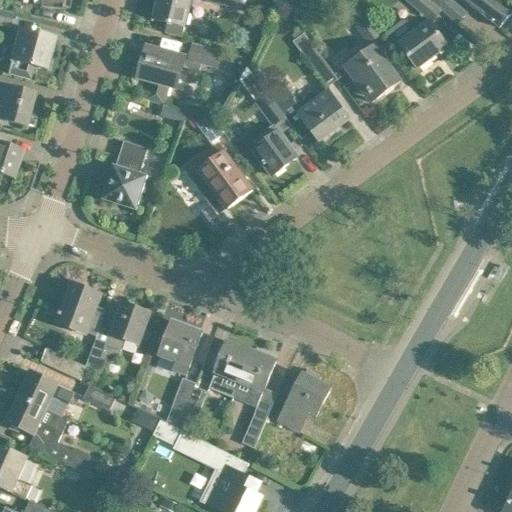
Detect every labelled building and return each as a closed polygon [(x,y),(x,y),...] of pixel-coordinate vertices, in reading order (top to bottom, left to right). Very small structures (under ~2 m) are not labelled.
[(38,0),(41,0),(40,8),(61,10),(62,0),(38,0)] [(192,0),(159,0),(155,20),(168,24),(166,33),(183,37),(192,0)] [(241,0),(202,0),(203,0),(239,9),(241,0)] [(425,0),(407,0),(424,15),(425,14),(432,20),(439,12),(425,0)] [(452,0),(429,0),(442,11),(452,0)] [(461,0),(500,29),(511,15),(511,10),(498,0),(461,0)] [(360,8),(348,17),(368,44),(380,36),(360,8)] [(12,14),(0,11),(0,25),(9,28),(12,14)] [(429,22),(425,25),(402,21),(385,34),(396,50),(401,46),(418,70),(448,48),(429,22)] [(46,70),(54,39),(19,29),(7,75),(30,81),(30,80),(29,80),(33,67),(46,70)] [(222,49),(224,35),(194,31),(192,44),(222,49)] [(338,81),(317,52),(304,34),(293,42),(328,89),(338,81)] [(180,74),(182,68),(200,72),(202,64),(217,68),(221,54),(187,45),(184,57),(161,51),(160,57),(146,53),(139,79),(152,83),(147,100),(165,105),(169,87),(170,88),(174,72),(180,74)] [(346,67),(372,104),(401,83),(375,46),(346,67)] [(320,142),(349,121),(329,93),(302,113),(294,101),(296,99),(284,84),(268,95),(285,117),(302,140),(313,132),(320,142)] [(26,126),(34,94),(0,85),(0,120),(31,128),(26,126)] [(285,117),(268,95),(258,103),(274,125),(285,117)] [(219,123),(227,112),(210,98),(201,108),(219,123)] [(164,106),(160,117),(185,124),(188,113),(164,106)] [(189,114),(212,144),(226,133),(217,122),(190,114),(189,114)] [(249,140),(237,148),(236,149),(255,174),(265,166),(273,177),(298,158),(279,133),(256,150),(249,140)] [(137,211),(148,177),(140,174),(148,150),(125,143),(117,167),(114,166),(103,200),(137,211)] [(0,174),(13,179),(21,152),(0,144),(0,174)] [(228,210),(253,192),(219,145),(185,170),(212,206),(204,212),(218,231),(234,219),(228,210)] [(107,311),(97,308),(102,296),(72,285),(62,314),(60,313),(59,317),(60,317),(58,324),(87,335),(88,333),(97,337),(100,329),(107,311)] [(140,346),(151,314),(123,304),(113,333),(100,329),(97,337),(94,345),(86,368),(101,374),(108,356),(118,360),(125,340),(140,346)] [(187,377),(203,334),(173,323),(160,357),(177,363),(173,372),(187,377)] [(239,384),(252,352),(227,342),(208,389),(220,393),(226,378),(239,384)] [(86,368),(48,351),(43,363),(81,381),(86,368)] [(264,393),(277,362),(252,352),(239,384),(252,389),(246,402),(257,407),(263,392),(264,393)] [(303,374),(278,422),(300,433),(306,421),(303,419),(307,412),(317,417),(332,389),(319,383),(322,378),(308,371),(305,375),(303,374)] [(31,372),(19,398),(47,411),(63,418),(69,406),(75,393),(31,372)] [(180,428),(195,388),(196,385),(183,380),(170,414),(171,415),(168,423),(180,428)] [(110,411),(117,398),(90,386),(84,399),(110,411)] [(207,393),(195,388),(180,428),(191,431),(195,424),(207,393)] [(47,411),(19,398),(8,423),(35,436),(30,447),(87,475),(93,463),(90,455),(75,448),(74,451),(59,444),(70,421),(47,411)] [(256,413),(243,443),(255,448),(268,418),(256,413)] [(150,415),(144,428),(154,433),(160,420),(150,415)] [(194,433),(220,445),(226,434),(199,422),(194,433)] [(184,433),(175,451),(222,474),(207,503),(225,511),(254,511),(261,499),(254,495),(259,484),(243,476),(248,464),(184,433)] [(30,459),(0,446),(0,487),(27,500),(33,487),(20,481),(30,459)] [(52,511),(30,502),(25,511),(52,511)]
